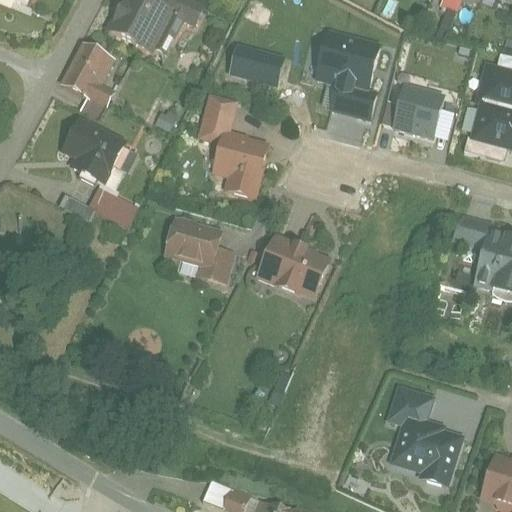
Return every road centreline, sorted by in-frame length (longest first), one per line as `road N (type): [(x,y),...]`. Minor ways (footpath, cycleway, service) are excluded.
road 1 (residential): [(511,194),(380,166),(327,173)]
road 2 (residential): [(117,501),(0,432)]
